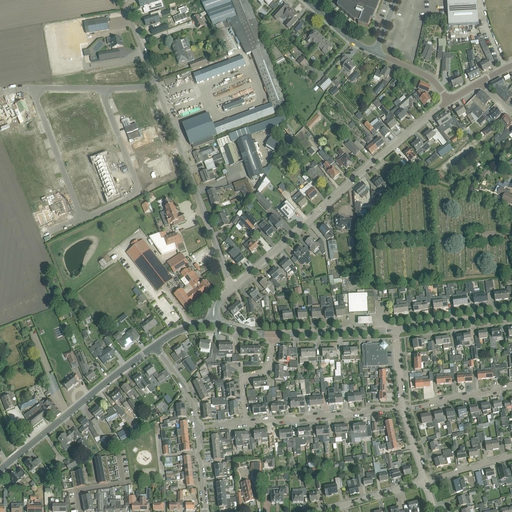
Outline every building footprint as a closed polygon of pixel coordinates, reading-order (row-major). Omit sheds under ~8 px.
[(138,0),(141,8),(142,7),(147,6),(149,12),(162,7),(161,2),(153,4),(151,0),(138,0)] [(208,114),(182,124),(190,145),(192,145),(193,149),(214,141),(212,137),(212,135),(214,134),(214,136),(290,107),(265,44),(248,0),(200,0),(205,9),(227,55),(238,49),(228,30),(232,28),(241,44),(248,41),(250,49),(252,53),(271,104),(213,126),(208,114)] [(373,20),(380,0),(338,0),(339,0),(337,7),(354,22),(355,21),(359,23),(358,24),(368,28),(371,19),(373,20)] [(448,27),(478,25),(477,0),(447,2),(448,27)] [(284,16),(286,13),(289,10),(288,8),(289,7),(284,3),(272,16),(277,20),(282,14),(284,16)] [(498,27),(511,24),(511,5),(495,9),(498,27)] [(289,10),(286,13),(284,16),(289,20),(284,25),(289,29),(294,23),(293,24),(291,22),(297,15),(293,11),(292,11),(290,9),(289,10)] [(147,23),(144,24),(146,29),(164,22),(163,19),(170,18),(168,11),(146,19),(147,23)] [(200,14),(199,15),(199,14),(192,18),(198,29),(204,26),(200,18),(202,17),(200,14)] [(107,19),(102,20),(84,23),(84,22),(68,24),(69,26),(54,29),(58,51),(63,50),(72,48),(72,44),(88,42),(86,34),(109,30),(108,22),(109,22),(109,19),(107,19)] [(175,19),(158,29),(160,32),(178,23),(175,19)] [(297,33),(303,26),(299,22),(293,29),(297,33)] [(316,44),(322,37),(315,31),(306,41),(309,44),(312,41),(316,44)] [(118,39),(118,37),(107,39),(108,45),(111,44),(112,48),(123,47),(121,38),(118,39)] [(327,54),(329,52),(333,48),(327,42),(322,37),(316,44),(327,54)] [(189,43),(187,39),(180,41),(172,44),(176,56),(185,54),(185,53),(186,53),(186,52),(191,50),(189,43)] [(439,47),(437,59),(441,59),(442,52),(443,47),(446,47),(446,46),(446,39),(442,39),(438,40),(439,47)] [(478,40),(482,49),(488,61),(482,64),(479,57),(475,59),(477,61),(479,66),(480,65),(483,72),(491,68),(489,64),(494,61),(492,57),(487,46),(484,39),(478,40)] [(431,58),(431,57),(434,50),(432,49),(433,47),(427,45),(428,43),(425,41),(423,45),(426,46),(422,57),(426,59),(425,60),(429,61),(430,58),(431,58)] [(468,76),(470,80),(480,75),(478,71),(476,68),(475,69),(473,62),(473,60),(474,60),(472,50),(467,52),(468,57),(469,62),(471,71),(466,73),(468,76)] [(179,65),(184,63),(189,61),(186,53),(185,53),(185,54),(176,56),(179,65)] [(197,84),(246,66),(242,56),(193,74),(197,84)] [(305,68),(309,63),(302,57),(298,62),(305,68)] [(350,73),(352,71),(356,67),(350,62),(350,61),(346,57),(341,62),(344,64),(343,66),(350,73)] [(191,69),(207,64),(205,58),(189,64),(191,69)] [(389,76),(391,71),(385,69),(384,71),(382,71),(382,72),(377,70),(376,73),(375,75),(381,78),(382,76),(387,79),(389,76)] [(353,82),(359,75),(356,72),(349,80),(350,81),(351,80),(353,82)] [(460,76),(458,72),(455,74),(456,77),(450,80),(453,87),(455,87),(458,86),(458,85),(463,83),(460,76)] [(324,91),(332,83),(326,76),(318,85),(324,91)] [(337,88),(341,85),(338,83),(339,81),(336,78),(332,82),(337,88)] [(504,86),(503,83),(501,79),(491,84),(494,91),(500,96),(506,90),(506,91),(508,89),(505,86),(504,86)] [(381,83),(373,93),(377,95),(382,88),(384,90),(386,87),(385,87),(381,84),(381,83)] [(428,93),(431,87),(421,83),(418,89),(420,90),(424,91),(428,93)] [(333,96),(339,91),(335,87),(329,92),(333,96)] [(506,91),(506,90),(500,96),(506,103),(510,99),(511,96),(511,92),(510,91),(508,89),(506,91)] [(418,96),(416,98),(418,101),(419,100),(421,102),(424,106),(432,100),(427,94),(424,96),(420,91),(417,93),(418,96)] [(478,120),(489,109),(486,106),(491,100),(481,91),(465,106),(472,113),(470,115),(475,122),(477,121),(478,120)] [(406,99),(404,96),(399,100),(402,103),(390,113),(394,117),(396,116),(400,121),(407,116),(402,110),(409,104),(412,107),(416,104),(413,100),(409,96),(406,99)] [(378,99),(373,103),(378,108),(382,104),(378,99)] [(18,108),(14,110),(15,111),(18,119),(20,125),(23,123),(20,114),(28,111),(24,101),(19,103),(19,102),(16,103),(18,108)] [(93,102),(86,104),(90,112),(96,110),(95,108),(97,107),(95,104),(94,104),(93,102)] [(83,103),(80,104),(83,114),(90,112),(86,104),(83,105),(83,103)] [(77,107),(74,108),(77,117),(83,114),(80,104),(77,106),(77,107)] [(8,106),(3,108),(6,116),(7,119),(11,117),(13,121),(18,119),(15,111),(12,113),(9,106),(8,106)] [(390,113),(384,107),(381,109),(388,117),(386,118),(385,116),(381,119),(391,130),(397,125),(392,119),(394,117),(390,113)] [(464,118),(462,115),(465,113),(462,107),(455,112),(459,118),(459,117),(461,120),(464,118)] [(70,108),(67,109),(71,119),(77,117),(74,108),(71,109),(70,108)] [(500,108),(492,115),(497,120),(505,113),(500,108)] [(65,112),(62,113),(65,121),(71,119),(67,109),(64,110),(65,112)] [(150,110),(136,115),(138,119),(145,116),(147,122),(157,118),(154,112),(151,113),(150,110)] [(447,112),(439,117),(440,118),(439,119),(441,121),(443,120),(445,123),(446,123),(448,126),(450,129),(456,124),(458,123),(454,116),(451,118),(447,112)] [(57,118),(55,119),(56,122),(58,121),(59,123),(65,121),(62,113),(56,115),(57,118)] [(490,116),(487,113),(482,117),(484,121),(490,116)] [(310,130),(321,118),(317,114),(306,126),(310,130)] [(472,124),(475,122),(470,115),(467,117),(472,124)] [(502,136),(508,131),(507,129),(506,129),(511,124),(511,121),(506,115),(503,118),(499,121),(501,123),(501,125),(502,127),(504,126),(506,129),(503,131),(501,131),(496,136),(499,139),(502,136)] [(439,117),(435,120),(440,127),(436,129),(439,134),(444,140),(446,143),(450,141),(446,135),(444,133),(450,129),(448,126),(446,123),(445,123),(443,120),(441,121),(439,119),(440,118),(439,117)] [(385,128),(380,121),(376,125),(373,121),(370,124),(368,122),(378,134),(372,127),(373,127),(374,128),(377,132),(379,130),(385,138),(390,134),(385,128)] [(290,137),(293,135),(292,133),(292,132),(293,131),(286,122),(283,127),(289,135),(290,137)] [(375,137),(378,134),(368,122),(364,125),(375,137)] [(496,126),(494,123),(482,132),(482,133),(484,135),(496,126)] [(151,127),(140,132),(145,144),(152,142),(151,139),(163,134),(160,125),(152,128),(151,127)] [(431,131),(424,136),(428,140),(429,141),(432,138),(435,142),(438,139),(443,146),(446,143),(444,140),(439,134),(436,137),(431,131)] [(508,131),(502,136),(499,139),(496,136),(491,140),(492,141),(494,139),(495,140),(494,141),(497,145),(498,144),(499,145),(502,142),(503,143),(505,142),(504,141),(505,140),(507,137),(509,136),(511,134),(510,133),(508,131)] [(250,179),(264,173),(251,136),(236,141),(250,179)] [(367,137),(365,139),(367,142),(367,143),(370,146),(367,149),(368,150),(371,154),(377,149),(373,144),(372,143),(369,140),(368,139),(367,137)] [(371,137),(368,139),(369,140),(372,143),(373,144),(377,149),(384,144),(381,140),(380,138),(377,141),(376,140),(374,140),(373,141),(371,138),(371,137)] [(164,138),(145,145),(146,147),(153,145),(157,155),(169,150),(164,138)] [(275,150),(279,142),(270,138),(266,146),(275,150)] [(356,155),(360,151),(349,140),(345,144),(356,155)] [(349,140),(360,151),(363,148),(357,141),(354,144),(349,140)] [(417,151),(416,152),(418,154),(422,150),(423,151),(424,151),(425,153),(431,148),(430,147),(426,143),(423,146),(419,141),(415,144),(415,143),(412,145),(413,146),(412,146),(417,151)] [(448,143),(437,152),(440,156),(451,147),(448,143)] [(230,166),(239,163),(232,144),(223,147),(230,166)] [(73,146),(65,149),(68,155),(75,152),(73,146)] [(204,161),(204,162),(205,165),(213,162),(212,159),(209,160),(208,155),(213,154),(210,148),(200,151),(193,154),(195,159),(196,158),(198,164),(204,161)] [(318,153),(327,163),(324,165),(325,167),(324,169),(334,180),(340,175),(333,168),(332,169),(330,166),(332,164),(329,161),(332,158),(323,149),(318,153)] [(404,154),(408,158),(411,162),(416,157),(413,152),(409,149),(404,154)] [(346,157),(340,150),(337,153),(340,157),(335,161),(341,168),(344,165),(347,168),(352,164),(349,161),(350,159),(351,158),(349,155),(347,155),(346,157)] [(37,152),(29,155),(31,160),(39,157),(37,152)] [(429,159),(432,162),(438,157),(436,154),(429,159)] [(172,156),(153,164),(155,167),(162,165),(165,172),(176,169),(172,156)] [(215,179),(212,170),(216,169),(215,166),(219,165),(217,161),(216,161),(213,162),(205,165),(207,171),(200,173),(202,178),(203,178),(205,183),(215,179)] [(310,171),(307,174),(310,178),(313,182),(319,177),(316,173),(314,169),(315,168),(312,165),(308,169),(310,171)] [(480,174),(484,179),(491,174),(487,169),(480,174)] [(440,171),(436,175),(441,180),(444,176),(440,171)] [(311,200),(317,194),(313,189),(310,185),(312,183),(305,175),(302,178),(308,185),(300,192),(304,197),(306,195),(311,200)] [(386,186),(378,177),(376,180),(375,179),(373,181),(373,182),(373,183),(379,190),(383,187),(384,188),(386,186)] [(247,180),(234,184),(236,189),(244,187),(249,196),(250,195),(252,198),(254,195),(253,193),(249,185),(247,180)] [(358,194),(359,195),(362,198),(366,195),(366,194),(368,193),(365,190),(366,189),(361,184),(355,190),(358,194)] [(212,205),(219,203),(216,194),(221,192),(220,188),(208,192),(212,205)] [(511,197),(509,196),(510,193),(504,190),(500,188),(497,194),(504,197),(503,198),(502,198),(498,196),(496,202),(500,203),(506,205),(507,203),(511,205),(511,197)] [(116,191),(107,195),(109,200),(118,196),(116,191)] [(254,197),(267,211),(272,207),(259,192),(254,197)] [(302,198),(298,194),(292,199),(301,209),(307,203),(302,197),(302,198)] [(166,201),(164,201),(166,207),(165,207),(167,211),(166,211),(168,218),(166,219),(167,220),(169,225),(172,224),(173,224),(174,225),(174,226),(185,221),(182,214),(178,215),(175,208),(174,208),(173,204),(172,205),(170,199),(169,200),(168,200),(168,199),(166,200),(166,201)] [(62,200),(50,205),(52,210),(56,208),(58,214),(61,213),(62,216),(67,214),(64,208),(65,208),(62,200)] [(281,212),(289,221),(292,218),(292,217),(295,214),(294,214),(297,211),(288,202),(284,205),(286,207),(281,212)] [(49,214),(44,216),(47,224),(52,221),(51,218),(54,217),(51,209),(47,210),(49,214)] [(221,228),(225,226),(228,225),(225,218),(229,217),(227,209),(220,212),(222,215),(217,217),(221,228)] [(241,215),(243,212),(240,210),(237,215),(236,215),(231,223),(235,225),(241,215)] [(253,226),(257,222),(249,213),(245,216),(253,226)] [(38,214),(34,216),(37,223),(41,222),(42,225),(47,224),(44,216),(39,218),(38,214)] [(279,220),(275,215),(269,220),(274,226),(277,230),(283,224),(279,220)] [(240,221),(237,223),(242,228),(244,226),(245,226),(251,233),(255,229),(244,217),(240,220),(240,221)] [(347,230),(354,230),(353,224),(350,225),(350,220),(344,221),(344,218),(343,218),(344,219),(341,219),(341,217),(341,218),(341,217),(340,217),(336,219),(336,220),(335,221),(335,224),(337,224),(338,231),(339,232),(340,232),(342,231),(341,230),(346,226),(347,230)] [(269,237),(274,233),(264,221),(259,226),(264,231),(269,237)] [(320,230),(325,236),(324,237),(327,240),(328,239),(330,238),(331,239),(334,237),(333,231),(331,229),(332,229),(328,224),(326,226),(325,225),(320,230)] [(159,234),(149,237),(162,255),(177,250),(175,245),(183,242),(181,236),(176,237),(175,235),(161,240),(159,234)] [(228,237),(225,242),(227,244),(228,243),(233,250),(229,253),(232,256),(232,257),(231,257),(233,260),(238,265),(244,260),(241,256),(240,254),(242,253),(235,244),(228,237)] [(351,247),(358,246),(357,237),(350,238),(351,247)] [(311,238),(306,243),(309,247),(311,249),(310,249),(313,253),(318,248),(321,251),(324,255),(325,253),(324,246),(323,243),(321,246),(318,243),(316,244),(314,242),(311,238)] [(254,243),(251,239),(244,246),(247,249),(251,253),(252,253),(253,253),(254,252),(254,251),(258,247),(254,242),(254,243)] [(164,284),(172,278),(146,245),(143,240),(127,253),(156,290),(164,284)] [(338,259),(336,241),(328,242),(331,260),(338,259)] [(296,252),(292,255),(294,257),(298,261),(299,260),(299,261),(303,264),(308,260),(311,257),(309,251),(305,247),(303,249),(301,247),(296,251),(296,252)] [(188,264),(181,254),(167,263),(174,273),(175,272),(188,264)] [(296,269),(291,263),(287,259),(280,266),(285,271),(287,273),(291,269),(293,271),(296,269)] [(186,286),(189,284),(192,288),(193,289),(186,295),(181,289),(174,295),(185,309),(192,303),(206,292),(212,288),(206,280),(201,285),(199,282),(198,283),(198,282),(200,280),(193,271),(190,273),(190,272),(189,272),(187,269),(181,273),(183,277),(184,278),(181,280),(186,286)] [(273,272),(270,275),(273,279),(271,281),(276,287),(278,284),(277,283),(281,279),(282,280),(285,278),(281,274),(280,273),(277,269),(274,271),(273,272)] [(260,282),(260,283),(260,284),(263,288),(265,291),(268,288),(271,292),(273,294),(276,292),(274,291),(273,290),(270,286),(272,285),(270,282),(268,283),(265,280),(263,282),(262,281),(261,281),(260,282)] [(472,282),(468,283),(468,288),(469,292),(469,294),(470,297),(473,297),(474,304),(481,303),(480,295),(480,291),(475,292),(474,290),(473,284),(472,284),(472,282)] [(454,284),(448,284),(448,288),(449,291),(449,296),(452,296),(453,307),(461,306),(460,298),(459,295),(454,296),(453,293),(452,294),(451,288),(454,287),(454,284)] [(510,287),(507,288),(507,292),(501,293),(502,301),(509,300),(508,295),(511,294),(510,287)] [(462,291),(459,292),(459,295),(460,298),(461,306),(468,305),(466,294),(469,294),(469,292),(468,288),(466,289),(465,289),(466,292),(463,293),(462,291)] [(253,299),(256,303),(262,298),(259,294),(259,293),(258,291),(257,292),(254,289),(248,294),(253,299)] [(349,293),(343,293),(343,296),(344,302),(345,311),(345,316),(346,316),(345,314),(350,314),(350,313),(368,313),(368,314),(375,314),(375,309),(375,299),(374,290),(365,291),(364,291),(364,295),(349,296),(349,293)] [(140,293),(140,292),(136,295),(140,300),(137,302),(138,304),(141,302),(142,304),(147,301),(143,295),(142,295),(141,293),(140,293)] [(422,296),(419,297),(421,311),(424,311),(425,312),(428,311),(427,304),(430,304),(430,299),(429,294),(426,294),(426,298),(423,298),(422,296)] [(339,308),(336,309),(337,317),(342,316),(342,315),(343,315),(342,311),(345,311),(344,302),(343,296),(337,297),(338,302),(339,308)] [(312,306),(312,297),(308,297),(308,306),(312,306),(313,318),(321,318),(320,310),(320,306),(312,306)] [(321,297),(321,306),(325,306),(326,318),(326,319),(330,319),(330,318),(334,318),(333,310),(333,306),(325,306),(325,297),(321,297)] [(414,312),(421,311),(419,297),(416,297),(417,304),(413,305),(414,312)] [(403,303),(402,299),(400,300),(401,314),(408,313),(407,305),(404,306),(404,302),(403,303)] [(394,315),(401,314),(400,300),(396,300),(397,303),(396,303),(396,307),(393,307),(394,315)] [(448,308),(447,300),(440,301),(441,309),(448,308)] [(440,301),(433,302),(433,305),(434,310),(441,309),(440,301)] [(239,302),(234,306),(239,313),(244,308),(239,302)] [(298,308),(298,302),(294,302),(294,309),(298,308),(299,319),(307,319),(306,311),(305,308),(298,308)] [(234,306),(229,311),(234,317),(235,316),(235,315),(239,320),(242,325),(243,325),(247,322),(243,318),(241,315),(239,313),(234,306)] [(287,313),(287,307),(279,308),(280,314),(283,313),(284,320),(292,319),(292,312),(287,313)] [(146,333),(157,324),(152,317),(141,326),(146,333)] [(492,358),(495,358),(493,348),(496,348),(496,347),(495,341),(502,340),(501,333),(502,333),(501,329),(496,329),(496,330),(492,331),(493,341),(490,342),(491,348),(492,358)] [(119,342),(121,344),(124,348),(128,345),(128,344),(132,341),(133,342),(139,338),(136,334),(133,331),(128,335),(123,339),(122,338),(123,337),(119,333),(113,337),(117,342),(118,340),(119,342)] [(488,343),(487,339),(487,337),(486,332),(478,333),(479,340),(484,339),(484,344),(488,343)] [(471,341),(470,334),(463,335),(464,342),(469,341),(469,345),(473,345),(473,341),(471,341)] [(464,342),(463,335),(455,336),(456,338),(454,338),(456,349),(461,348),(461,347),(465,346),(464,342)] [(450,344),(449,337),(442,338),(443,345),(444,349),(452,348),(452,343),(450,344)] [(109,347),(112,344),(107,338),(104,340),(109,347)] [(435,350),(439,350),(438,346),(443,345),(442,338),(435,339),(436,346),(434,346),(435,350)] [(414,350),(419,349),(422,349),(421,345),(424,344),(423,340),(413,342),(414,350)] [(209,350),(210,342),(206,341),(206,342),(201,342),(200,349),(209,350)] [(363,363),(363,369),(370,369),(379,369),(379,367),(387,366),(386,361),(386,349),(387,348),(388,347),(384,343),(383,344),(382,345),(364,346),(362,348),(362,353),(363,363)] [(217,354),(226,354),(226,344),(219,344),(219,347),(217,347),(217,354)] [(111,358),(115,355),(112,351),(110,348),(104,352),(103,350),(102,350),(100,351),(96,345),(94,346),(89,350),(93,355),(96,359),(97,358),(98,356),(104,364),(108,361),(107,360),(109,358),(110,359),(110,358),(110,359),(111,359),(111,358)] [(180,346),(173,350),(175,353),(171,356),(176,363),(182,358),(184,360),(188,357),(180,346)] [(258,363),(258,355),(261,355),(261,347),(254,347),(254,355),(254,363),(252,363),(252,366),(260,366),(260,363),(258,363)] [(287,352),(288,348),(280,348),(279,355),(293,355),(293,358),(297,358),(297,349),(293,349),(293,352),(287,352)] [(321,364),(330,363),(330,361),(329,348),(325,349),(325,350),(322,350),(323,357),(321,357),(321,362),(321,364)] [(335,361),(339,361),(338,356),(337,357),(336,350),(333,350),(333,348),(329,348),(330,361),(335,361)] [(342,361),(351,361),(350,349),(343,349),(344,356),(342,356),(342,361)] [(358,356),(357,349),(350,349),(351,361),(360,360),(360,356),(358,356)] [(316,357),(315,350),(308,351),(309,358),(309,362),(318,362),(317,357),(316,357)] [(300,365),(304,364),(304,362),(309,362),(309,358),(308,351),(301,351),(301,353),(300,353),(300,358),(300,365)] [(76,355),(85,377),(89,382),(96,376),(93,373),(91,371),(90,372),(82,353),(80,354),(76,355)] [(189,357),(186,359),(182,362),(191,374),(197,370),(189,357)] [(158,376),(153,368),(154,367),(152,364),(149,367),(149,368),(145,371),(147,374),(145,375),(149,380),(152,378),(152,377),(153,377),(153,376),(152,375),(153,374),(160,383),(166,378),(162,373),(158,376)] [(203,379),(210,376),(207,369),(209,368),(206,364),(200,370),(201,372),(200,372),(201,376),(203,379)] [(379,372),(379,369),(370,369),(370,372),(375,372),(375,375),(373,375),(373,376),(370,376),(370,379),(373,379),(375,379),(386,379),(386,372),(379,372)] [(485,379),(493,379),(492,369),(484,369),(485,370),(485,379)] [(467,372),(467,370),(464,370),(464,372),(465,383),(472,382),(471,372),(467,372)] [(437,385),(444,384),(444,378),(444,374),(443,371),(439,372),(440,374),(436,375),(437,385)] [(416,388),(423,388),(422,373),(418,373),(415,374),(416,388)] [(433,378),(432,373),(429,373),(430,377),(426,378),(426,373),(423,373),(422,373),(423,388),(430,387),(430,378),(433,378)] [(64,385),(69,391),(76,385),(77,386),(80,383),(78,380),(80,378),(76,374),(74,376),(74,377),(64,385)] [(444,384),(452,384),(451,378),(451,374),(444,374),(444,378),(444,384)] [(139,375),(133,380),(137,385),(141,390),(144,388),(145,389),(151,384),(146,378),(143,380),(139,375)] [(196,389),(203,386),(201,380),(193,383),(196,389)] [(306,395),(305,380),(295,381),(295,384),(296,385),(298,384),(299,384),(300,384),(301,391),(303,391),(303,395),(306,395)] [(131,390),(130,388),(127,384),(122,388),(126,395),(127,394),(129,398),(134,395),(137,399),(139,397),(133,389),(131,390)] [(210,390),(207,384),(203,386),(196,389),(199,395),(210,390)] [(339,396),(339,392),(338,385),(334,385),(336,404),(343,404),(342,396),(339,396)] [(354,388),(353,385),(347,386),(344,386),(344,392),(347,391),(351,390),(351,395),(348,395),(348,403),(355,402),(354,395),(354,391),(354,388)] [(202,401),(206,399),(209,398),(207,394),(210,393),(209,391),(210,390),(199,395),(202,401)] [(290,393),(290,390),(286,391),(287,398),(291,398),(291,401),(290,401),(291,409),(298,408),(296,392),(290,393)] [(224,398),(220,398),(220,402),(226,402),(226,399),(233,398),(235,398),(235,394),(234,391),(223,392),(224,398)] [(124,401),(120,396),(117,392),(111,397),(115,403),(119,400),(122,402),(121,403),(126,408),(129,406),(124,400),(124,401)] [(297,396),(297,392),(296,392),(298,408),(304,407),(303,397),(302,395),(297,396)] [(6,411),(15,407),(13,403),(14,403),(10,394),(1,398),(6,411)] [(164,397),(164,398),(169,404),(173,401),(168,394),(164,397)] [(21,411),(39,402),(35,395),(18,404),(21,411)] [(57,410),(49,400),(46,403),(44,400),(24,416),(26,418),(25,419),(32,428),(43,419),(44,420),(47,419),(46,417),(51,413),(55,418),(60,414),(57,410)] [(136,413),(139,411),(131,400),(128,402),(136,413)] [(162,402),(156,407),(161,413),(168,409),(167,408),(168,407),(165,402),(163,403),(162,402)] [(493,413),(495,413),(499,412),(498,409),(502,408),(501,402),(493,403),(494,409),(492,409),(493,413)] [(490,410),(490,409),(489,404),(481,405),(482,411),(483,411),(484,415),(487,414),(487,411),(490,410)] [(471,418),(475,418),(474,413),(478,413),(477,406),(469,407),(471,418)] [(106,420),(105,418),(105,417),(103,415),(104,414),(98,407),(91,413),(96,418),(98,421),(101,419),(103,422),(106,420)] [(459,420),(463,419),(463,417),(467,416),(465,408),(458,410),(459,420)] [(450,411),(450,410),(447,411),(446,412),(447,418),(451,417),(452,421),(455,420),(455,417),(454,410),(450,411)] [(171,423),(174,422),(176,421),(177,421),(177,418),(186,417),(185,411),(177,412),(174,412),(175,415),(174,415),(174,418),(170,419),(170,423),(171,423)] [(204,416),(202,416),(203,419),(204,419),(204,420),(212,419),(212,415),(218,414),(218,416),(218,420),(218,421),(222,420),(221,415),(221,411),(217,412),(204,413),(204,416)] [(118,417),(115,412),(109,415),(105,417),(105,418),(106,420),(108,423),(111,421),(118,417)] [(439,430),(438,423),(444,422),(443,418),(442,412),(434,414),(435,420),(433,420),(434,421),(435,427),(435,429),(435,431),(439,430)] [(432,422),(430,414),(421,416),(422,425),(428,424),(428,429),(435,427),(434,421),(432,422)] [(82,433),(88,428),(86,425),(89,423),(85,418),(79,422),(83,427),(79,430),(82,433)] [(507,418),(506,418),(502,419),(501,419),(502,427),(506,426),(506,428),(510,428),(510,432),(511,432),(511,431),(511,425),(508,426),(507,418)] [(114,426),(116,430),(124,425),(122,421),(114,426)] [(380,431),(381,431),(383,430),(387,430),(393,428),(392,421),(386,422),(386,426),(379,427),(380,431)] [(360,432),(359,424),(353,425),(354,431),(351,432),(352,444),(355,443),(355,439),(361,438),(360,436),(360,432)] [(366,426),(365,424),(359,424),(360,432),(360,436),(361,438),(372,437),(371,426),(366,426)] [(460,432),(463,432),(463,430),(471,429),(470,424),(459,426),(460,432)] [(352,444),(351,432),(348,432),(347,425),(341,426),(342,438),(342,440),(347,440),(348,444),(352,444)] [(95,439),(99,437),(93,427),(90,429),(95,439)] [(322,428),(324,442),(330,442),(331,444),(333,444),(333,439),(330,439),(329,427),(322,428)] [(80,434),(75,428),(66,435),(65,434),(59,440),(62,445),(61,445),(66,451),(71,447),(69,444),(72,442),(71,441),(73,439),(76,441),(78,440),(79,441),(78,442),(84,453),(90,450),(81,434),(80,434)] [(120,432),(117,434),(121,441),(129,436),(126,429),(125,429),(122,431),(120,432)] [(297,450),(301,450),(300,446),(305,445),(305,444),(304,430),(298,430),(299,438),(296,438),(297,450)] [(262,446),(262,443),(261,440),(261,431),(254,432),(255,440),(258,440),(259,446),(262,446)] [(286,439),(287,443),(287,446),(293,445),(294,455),(297,455),(297,450),(296,438),(293,438),(292,431),(286,431),(286,439)] [(242,433),(243,442),(243,445),(243,448),(247,447),(247,445),(249,445),(249,444),(252,444),(252,438),(249,438),(248,433),(242,433)] [(230,440),(229,434),(225,434),(226,438),(222,439),(221,435),(212,436),(212,442),(219,441),(222,441),(230,440)] [(478,438),(478,434),(476,434),(476,438),(471,439),(472,448),(473,448),(473,451),(469,452),(470,458),(478,457),(477,450),(476,446),(476,445),(480,444),(479,440),(479,438),(478,438)] [(387,445),(396,443),(395,435),(389,437),(390,444),(387,444),(387,445)] [(120,442),(116,436),(109,440),(107,437),(101,440),(106,450),(120,442)] [(181,445),(189,444),(188,437),(182,437),(178,438),(179,445),(181,444),(181,445)] [(486,451),(493,450),(491,443),(491,438),(485,439),(486,451)] [(442,445),(441,442),(437,443),(430,444),(432,452),(439,450),(438,446),(442,445)] [(388,452),(391,451),(397,450),(396,443),(387,445),(388,452)] [(164,455),(168,455),(168,449),(171,448),(171,446),(167,446),(163,447),(164,455)] [(457,453),(458,460),(466,459),(465,455),(466,455),(466,450),(465,450),(464,447),(460,448),(461,452),(457,453)] [(436,460),(435,460),(437,468),(444,466),(448,465),(447,461),(447,459),(455,457),(454,453),(444,456),(441,456),(442,458),(436,460)] [(393,468),(391,455),(387,455),(387,459),(389,470),(392,469),(392,473),(393,479),(401,477),(399,471),(397,466),(394,467),(395,468),(393,468)] [(185,465),(191,464),(190,457),(184,458),(184,456),(180,457),(181,465),(185,465)] [(39,463),(34,458),(32,460),(31,459),(24,464),(31,472),(37,467),(36,465),(39,463)] [(165,458),(164,459),(165,467),(173,466),(172,462),(171,462),(170,458),(165,458)] [(79,465),(76,460),(75,459),(70,462),(69,459),(64,462),(69,470),(79,465)] [(315,460),(307,461),(308,468),(316,467),(315,460)] [(261,464),(253,464),(251,464),(251,477),(256,477),(256,486),(261,486),(261,464)] [(409,465),(405,466),(405,464),(401,465),(399,465),(400,468),(402,467),(405,476),(412,474),(411,470),(411,469),(410,469),(410,467),(409,465)] [(507,475),(505,468),(497,470),(498,471),(499,481),(503,480),(504,486),(511,484),(508,475),(507,475)] [(26,475),(21,469),(17,471),(18,472),(16,474),(14,472),(8,477),(15,485),(21,480),(20,479),(22,477),(26,475)] [(387,474),(386,469),(382,470),(383,474),(379,475),(380,482),(388,481),(387,474)] [(495,479),(493,470),(486,472),(487,478),(491,477),(493,486),(496,485),(496,488),(499,488),(497,479),(495,479)] [(51,480),(55,478),(49,471),(46,473),(51,480)] [(182,480),(192,479),(192,472),(186,472),(181,472),(182,480)] [(224,472),(223,472),(215,472),(216,479),(216,482),(224,481),(230,481),(230,475),(228,475),(228,472),(224,472)] [(364,486),(373,485),(372,479),(376,479),(375,473),(368,474),(369,480),(363,480),(364,486)] [(343,489),(342,484),(341,478),(335,479),(336,485),(324,487),(325,495),(326,495),(326,497),(331,496),(331,495),(338,494),(337,487),(341,487),(341,489),(343,489)] [(459,481),(454,482),(456,493),(462,491),(463,493),(467,492),(467,490),(465,485),(466,485),(465,484),(463,478),(462,478),(460,479),(459,479),(460,480),(459,481)] [(193,486),(192,479),(182,480),(183,483),(184,483),(184,487),(187,486),(187,487),(193,486)] [(350,495),(359,493),(358,487),(359,487),(358,483),(361,482),(360,479),(351,481),(352,485),(348,486),(349,488),(348,488),(349,488),(347,489),(348,493),(350,492),(350,495)] [(216,483),(217,489),(225,489),(225,490),(229,489),(236,488),(235,480),(232,480),(233,487),(225,487),(224,483),(216,483)] [(241,492),(236,492),(237,497),(241,497),(244,497),(244,496),(247,496),(247,494),(252,493),(251,488),(252,488),(251,483),(251,481),(246,482),(241,483),(242,489),(243,492),(241,492)] [(129,496),(129,493),(128,486),(126,486),(126,493),(126,506),(122,507),(121,507),(121,496),(116,496),(115,511),(126,511),(126,507),(129,507),(129,505),(129,497),(129,496)] [(116,496),(116,488),(111,488),(111,495),(110,495),(110,496),(108,496),(109,499),(110,499),(110,504),(112,504),(112,507),(109,507),(109,506),(107,506),(107,501),(104,501),(104,495),(105,495),(105,493),(102,493),(102,490),(99,490),(100,511),(105,511),(115,511),(116,496)] [(274,493),(274,488),(265,488),(265,495),(271,495),(271,503),(271,504),(272,504),(272,503),(276,503),(276,504),(279,504),(279,503),(283,503),(284,503),(283,495),(287,495),(287,488),(280,488),(281,493),(274,493)] [(306,496),(307,496),(306,488),(301,489),(301,490),(301,494),(293,494),(293,503),(297,503),(300,503),(304,503),(303,497),(306,496)] [(310,502),(318,501),(317,495),(319,495),(319,491),(316,492),(316,493),(309,494),(310,502)] [(247,496),(244,496),(244,497),(244,498),(246,503),(254,501),(252,495),(252,493),(247,494),(247,496)] [(136,504),(135,496),(129,496),(129,497),(129,505),(132,505),(132,511),(140,511),(140,505),(140,504),(136,504)] [(460,507),(465,505),(466,505),(471,504),(469,496),(458,499),(460,507)] [(226,501),(218,501),(219,508),(220,507),(223,507),(227,507),(227,508),(231,507),(231,503),(233,503),(233,498),(230,498),(230,499),(230,501),(226,502),(226,501)] [(51,499),(51,502),(51,510),(53,510),(53,511),(59,511),(60,505),(53,505),(53,502),(54,502),(54,499),(51,499)] [(65,505),(60,505),(59,511),(66,511),(66,510),(69,510),(69,499),(66,499),(65,499),(65,505)] [(34,511),(34,507),(30,507),(30,504),(27,504),(27,500),(24,500),(24,507),(27,507),(26,511),(34,511)] [(405,511),(419,511),(418,506),(419,505),(418,500),(414,502),(414,503),(408,504),(410,510),(405,511)] [(186,510),(195,510),(194,501),(191,501),(191,504),(186,504),(186,510)]
